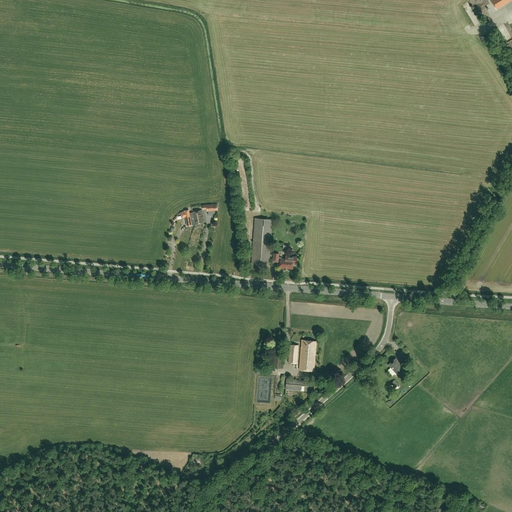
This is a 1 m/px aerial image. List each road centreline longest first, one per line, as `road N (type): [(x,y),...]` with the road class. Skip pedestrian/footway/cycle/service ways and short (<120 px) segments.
road 1 (tertiary): [(391,298),(0,266)]
road 2 (unclassified): [(196,511),(375,354),(387,337),(391,298)]
road 3 (track): [(443,302),(511,177)]
road 4 (tertiary): [(511,307),(391,298)]
